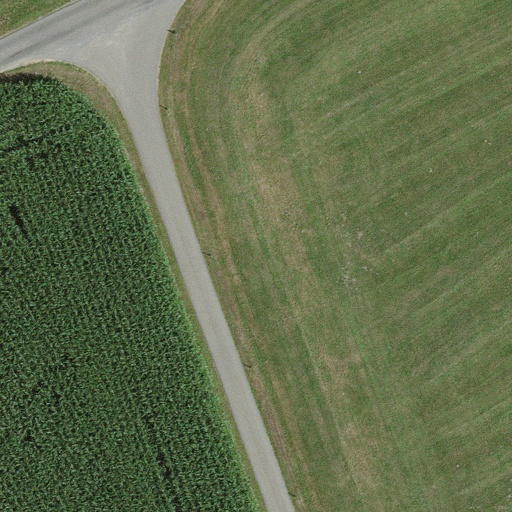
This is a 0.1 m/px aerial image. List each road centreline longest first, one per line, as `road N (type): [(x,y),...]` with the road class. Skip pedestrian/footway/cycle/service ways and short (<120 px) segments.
road 1 (track): [(286,511),(151,140),(112,1)]
road 2 (unclassified): [(114,0),(0,55)]
